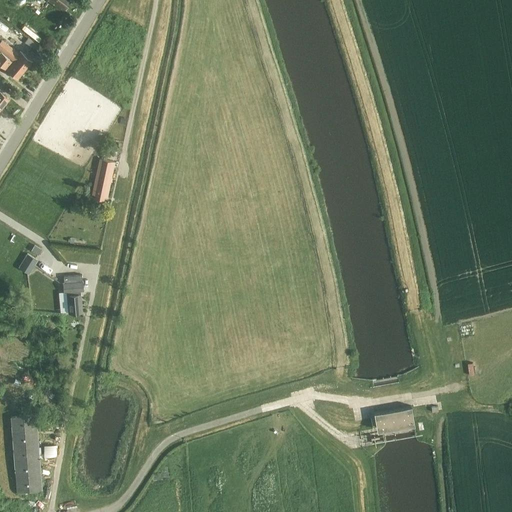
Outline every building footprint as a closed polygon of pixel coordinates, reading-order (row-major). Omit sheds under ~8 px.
[(48,0),(60,9),(62,6),(65,8),(70,1),(69,0),(48,0)] [(0,40),(0,49),(13,60),(19,52),(1,38),(0,40)] [(13,60),(25,70),(32,60),(20,50),(19,52),(13,60)] [(12,61),(1,52),(1,53),(0,53),(0,64),(6,69),(17,79),(25,70),(13,60),(12,61)] [(0,106),(2,108),(9,99),(0,91),(0,90),(1,90),(0,88),(0,106)] [(107,197),(114,162),(101,159),(93,194),(95,195),(95,198),(104,200),(104,197),(107,197)] [(41,253),(44,248),(37,244),(34,249),(41,253)] [(27,254),(19,267),(29,273),(37,260),(27,254)] [(83,281),(64,282),(64,291),(68,291),(69,311),(69,312),(82,311),(80,290),(84,290),(83,281)] [(25,374),(23,378),(36,386),(38,381),(25,374)] [(377,430),(415,423),(412,406),(374,413),(377,430)] [(42,490),(36,415),(11,417),(17,492),(42,490)] [(46,443),(46,455),(59,455),(59,443),(46,443)]
